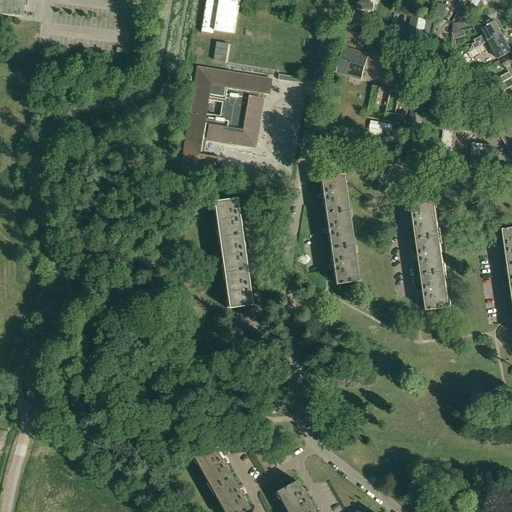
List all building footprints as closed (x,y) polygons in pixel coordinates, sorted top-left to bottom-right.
[(0,0),(0,14),(25,17),(26,0),(0,0)] [(205,0),(202,23),(201,33),(213,35),(213,31),(234,34),(239,3),(239,0),(205,0)] [(352,0),(352,1),(358,2),(357,9),(373,12),(374,4),(369,3),(369,0),(352,0)] [(459,0),(456,6),(455,7),(456,8),(459,10),(460,8),(464,0),(459,0)] [(473,0),(472,4),(473,4),(469,11),(473,13),(477,7),(480,0),(473,0)] [(443,18),(446,5),(438,3),(436,17),(443,18)] [(470,19),(458,23),(453,25),(452,33),(460,31),(460,29),(472,25),(470,19)] [(476,42),(473,44),(475,48),(488,41),(502,34),(495,21),(481,28),(484,35),(477,39),(475,40),(476,42)] [(411,23),(408,37),(422,39),(424,26),(411,23)] [(460,31),(452,33),(454,39),(465,36),(464,30),(460,31)] [(508,46),(502,34),(488,41),(495,54),(508,46)] [(216,42),(213,60),(225,62),(228,44),(216,42)] [(344,47),(337,72),(349,75),(361,79),(369,55),(344,47)] [(502,76),(501,77),(503,81),(504,81),(511,76),(511,59),(511,61),(505,64),(509,73),(502,76)] [(470,75),(481,69),(478,64),(467,70),(470,75)] [(262,98),(263,94),(269,95),(272,79),(197,67),(185,144),(181,167),(219,173),(221,158),(210,156),(211,151),(204,150),(206,140),(255,148),(264,98),(262,98)] [(500,83),(498,84),(503,91),(511,86),(511,76),(504,81),(503,81),(500,83)] [(439,82),(437,92),(444,93),(446,83),(439,82)] [(394,123),(401,91),(373,85),(366,117),(394,123)] [(406,128),(420,131),(425,110),(411,107),(406,128)] [(495,126),(498,132),(509,126),(506,120),(495,126)] [(498,132),(501,137),(511,131),(511,130),(509,126),(498,132)] [(511,131),(501,137),(504,143),(511,138),(511,131)] [(346,141),(340,140),(338,153),(344,154),(346,141)] [(352,142),(346,141),(344,154),(350,155),(352,142)] [(374,141),(372,153),(378,154),(380,142),(374,141)] [(409,141),(408,146),(407,154),(413,155),(415,142),(409,141)] [(386,143),(380,142),(378,154),(385,155),(386,143)] [(421,143),(415,142),(413,155),(419,156),(421,143)] [(364,144),(358,143),(356,156),(362,157),(364,144)] [(421,143),(419,156),(425,157),(427,144),(421,143)] [(392,144),(390,156),(397,157),(399,145),(392,144)] [(433,145),(427,144),(425,157),(431,158),(433,145)] [(320,178),(325,213),(348,210),(343,175),(320,178)] [(218,238),(241,235),(236,199),(213,202),(218,238)] [(411,204),(416,239),(439,236),(434,201),(411,204)] [(325,213),(328,234),(330,249),(353,245),(348,210),(325,213)] [(511,228),(503,230),(508,265),(511,264),(511,228)] [(218,238),(223,273),(246,270),(241,235),(218,238)] [(416,239),(420,263),(421,275),(444,271),(439,236),(416,239)] [(358,281),(353,245),(330,249),(335,284),(358,281)] [(223,273),(228,309),(252,306),(246,270),(223,273)] [(449,307),(444,271),(421,275),(426,310),(449,307)] [(228,321),(240,319),(239,313),(227,315),(228,321)] [(229,327),(230,334),(242,332),(241,325),(229,327)] [(230,334),(231,340),(243,338),(242,332),(230,334)] [(193,457),(211,489),(231,478),(213,446),(193,457)] [(211,489),(223,511),(243,511),(249,509),(231,478),(211,489)] [(275,492),(286,511),(313,511),(296,481),(275,492)]
